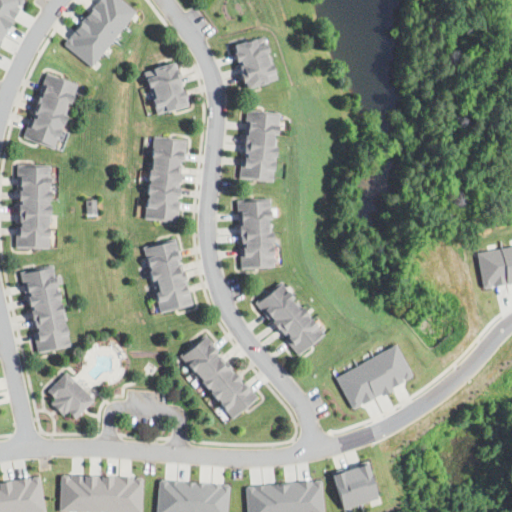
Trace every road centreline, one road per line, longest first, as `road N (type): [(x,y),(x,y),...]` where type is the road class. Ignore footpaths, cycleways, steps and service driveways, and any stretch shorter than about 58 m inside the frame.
road 1 (residential): [(0,453),(52,448),(254,459),(314,452),(425,411),(511,332)]
road 2 (residential): [(163,0),(216,85),(206,239),(224,315),(303,407),(314,452)]
road 3 (residential): [(31,450),(0,308),(15,73),(56,0)]
